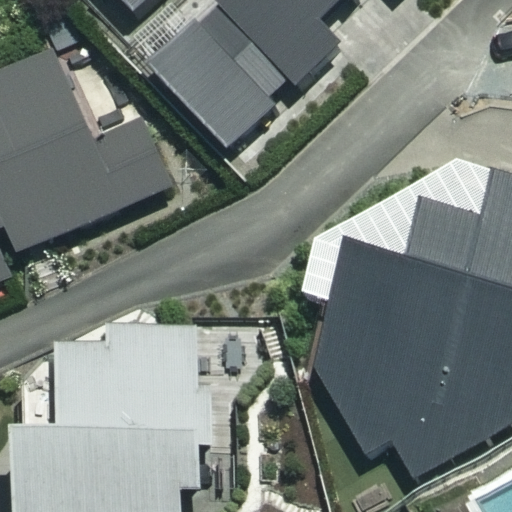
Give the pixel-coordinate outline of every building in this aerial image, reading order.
[(115,0),(136,21),(158,0),(115,0)] [(299,95),(346,51),(325,30),(357,0),(228,0),(149,75),(231,161),(280,115),(272,106),(291,87),(299,95)] [(0,290),(11,285),(5,272),(172,196),(143,131),(95,153),(59,73),(0,100),(0,290)] [(395,452),(414,488),(511,434),(511,194),(502,192),(490,235),(429,218),(413,276),(352,259),(319,376),(369,466),(395,452)] [(205,403),(204,342),(107,344),(108,359),(59,360),(59,369),(25,369),(27,449),(14,449),(15,511),(182,511),(182,497),(205,497),(204,460),(221,460),(220,402),(205,403)]
